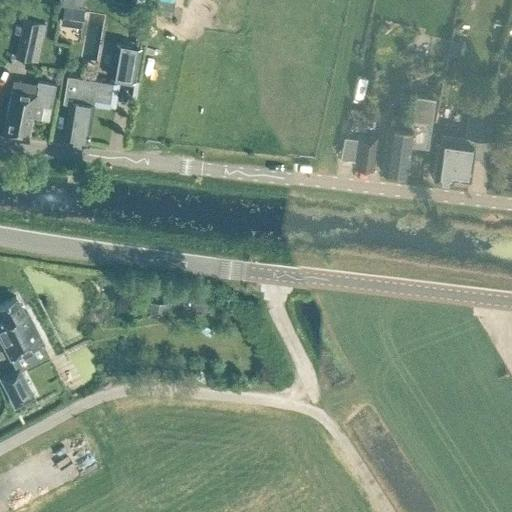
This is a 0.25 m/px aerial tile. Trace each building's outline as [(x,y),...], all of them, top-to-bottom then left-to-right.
[(84,6),(62,3),(59,23),(81,26),(84,6)] [(15,54),(36,59),(45,23),(23,18),(15,54)] [(133,78),(139,46),(116,42),(110,74),(133,78)] [(66,72),(61,100),(69,101),(63,138),(86,141),(93,97),(109,100),(112,80),(76,74),(66,72)] [(11,88),(10,88),(2,133),(26,137),(30,114),(38,115),(40,103),(48,105),(52,83),(36,80),(35,85),(12,80),(11,88)] [(388,126),(381,172),(405,175),(409,145),(427,148),(435,99),(414,95),(411,117),(394,115),(392,126),(388,126)] [(487,139),(491,108),(476,106),(472,138),(487,139)] [(353,117),(350,129),(361,131),(363,119),(353,117)] [(371,170),(376,138),(358,135),(354,168),(371,170)] [(438,140),(437,145),(437,148),(436,150),(432,179),(450,181),(451,177),(468,180),(473,142),(460,140),(460,143),(438,140)] [(0,336),(10,357),(43,340),(26,306),(23,308),(16,294),(0,301),(0,314),(1,317),(0,317),(0,336)] [(150,301),(149,312),(163,314),(164,302),(150,301)] [(74,339),(64,344),(75,370),(85,365),(74,339)] [(33,393),(18,365),(0,375),(14,403),(33,393)]
